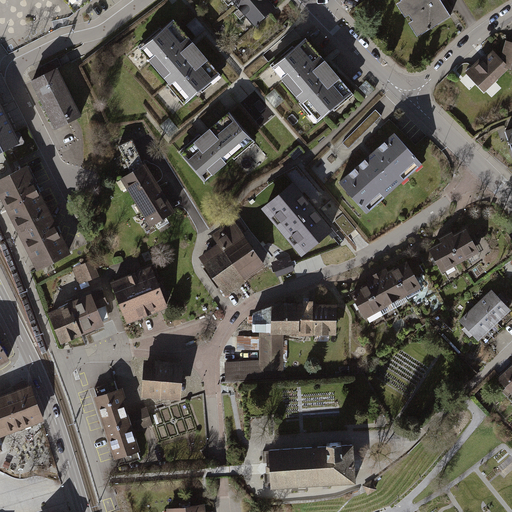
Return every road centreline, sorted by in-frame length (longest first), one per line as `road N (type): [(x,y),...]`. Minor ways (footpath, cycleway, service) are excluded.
road 1 (residential): [(210,359),(223,326),(245,306),(385,243),(482,170)]
road 2 (residential): [(145,0),(110,27),(67,40),(15,72),(65,183)]
road 3 (secondary): [(84,511),(34,366)]
road 4 (residential): [(62,364),(88,355),(210,359)]
road 5 (residential): [(308,0),(409,99)]
road 6 (residential): [(511,15),(409,99)]
